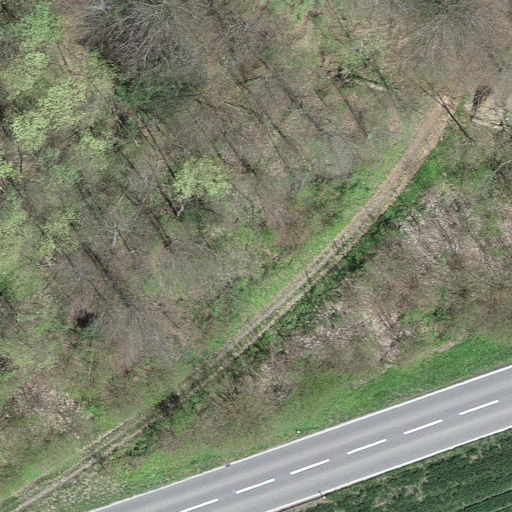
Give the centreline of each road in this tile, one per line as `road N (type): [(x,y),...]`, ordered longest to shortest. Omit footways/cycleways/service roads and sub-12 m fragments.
road 1 (track): [(503,0),(494,44),(430,169),(347,272),(222,390),(35,511)]
road 2 (secondary): [(185,511),(511,395)]
